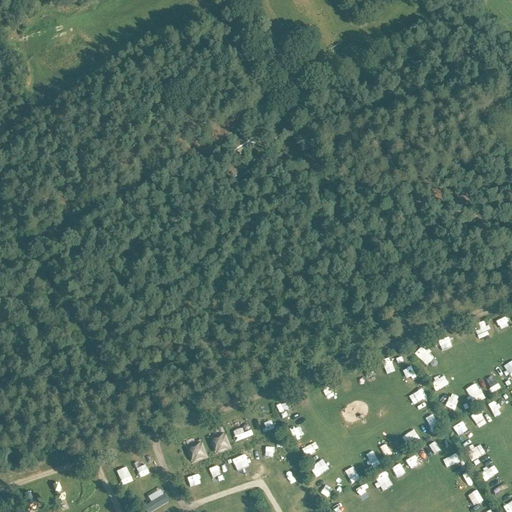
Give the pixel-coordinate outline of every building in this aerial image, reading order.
[(385,359),(389,373),(398,370),(393,357),(385,359)] [(344,388),(352,385),(349,377),(341,380),(344,388)] [(478,387),(469,392),(474,402),(484,397),(478,387)] [(435,428),(436,419),(426,418),(425,427),(435,428)] [(453,434),(470,439),(473,428),(456,424),(453,434)] [(297,439),(306,435),(302,427),(293,431),(297,439)] [(262,449),(277,443),(273,435),(259,441),(262,449)] [(298,448),(310,443),(307,436),(295,441),(298,448)] [(307,459),(315,455),(311,446),(303,450),(307,459)] [(480,450),(471,455),(476,464),(485,458),(480,450)] [(219,473),(227,469),(221,455),(213,458),(219,473)] [(490,462),(479,470),(485,477),(495,469),(490,462)] [(276,469),(280,477),(295,471),(291,463),(276,469)] [(344,472),(349,483),(359,479),(355,468),(344,472)] [(186,488),(195,485),(189,470),(180,473),(186,488)] [(385,476),(374,481),(379,491),(390,485),(385,476)] [(495,493),(504,490),(500,480),(491,483),(495,493)] [(367,486),(357,491),(362,500),(372,495),(367,486)] [(150,502),(144,506),(147,511),(150,511),(168,502),(161,489),(147,496),(150,502)] [(311,494),(295,500),(298,508),(314,502),(311,494)] [(504,511),(511,511),(511,503),(503,508),(504,511)]
